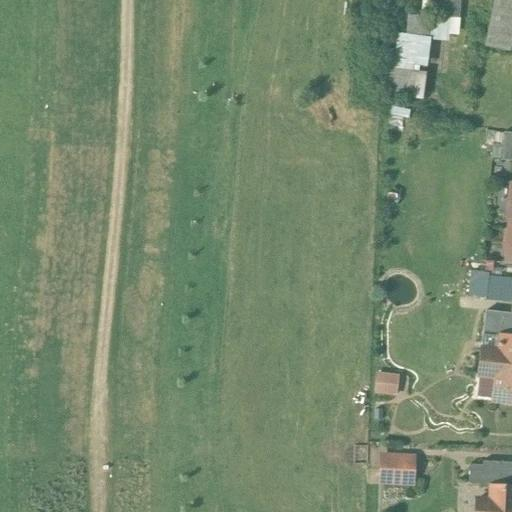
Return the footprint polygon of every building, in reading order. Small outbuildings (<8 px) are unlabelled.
[(460,0),(443,0),(441,19),(446,19),(458,20),(459,20),(460,0)] [(511,0),(494,0),(485,46),(511,51),(511,0)] [(431,18),(410,16),(408,36),(429,38),(431,18)] [(441,19),(431,18),(429,38),(445,39),(445,31),(446,19),(441,19)] [(458,20),(446,19),(445,31),(457,32),(458,20)] [(397,36),(396,54),(416,57),(410,98),(417,99),(429,39),(397,36)] [(396,54),(388,54),(384,94),(410,98),(416,57),(396,54)] [(405,99),(383,95),(382,107),(403,110),(405,99)] [(417,120),(388,116),(384,144),(413,149),(417,120)] [(511,133),(503,133),(501,160),(511,161),(511,133)] [(511,250),(505,250),(503,263),(511,264),(511,250)] [(489,273),(472,271),(469,294),(486,296),(489,273)] [(493,403),(511,405),(511,337),(504,337),(502,337),(505,314),(485,312),(478,376),(496,378),(493,403)] [(511,314),(505,314),(502,337),(504,337),(511,337),(511,314)] [(398,375),(375,373),(373,394),(395,396),(398,375)] [(382,407),(373,407),(373,419),(382,420),(382,407)] [(413,458),(382,457),(380,483),(412,484),(413,458)] [(511,462),(482,461),(482,465),(469,465),(468,484),(481,484),(480,488),(490,489),(490,487),(511,488),(511,462)] [(511,511),(511,488),(490,487),(490,489),(490,501),(476,500),(475,511),(511,511)]
